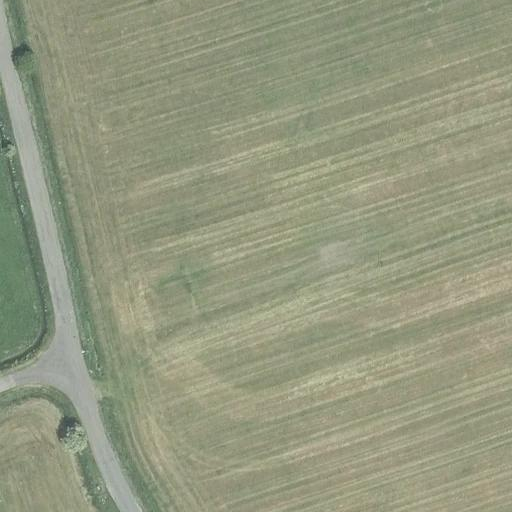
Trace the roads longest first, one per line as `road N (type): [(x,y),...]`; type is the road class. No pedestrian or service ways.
road 1 (tertiary): [(67,360),(0,60)]
road 2 (tertiary): [(130,511),(67,360)]
